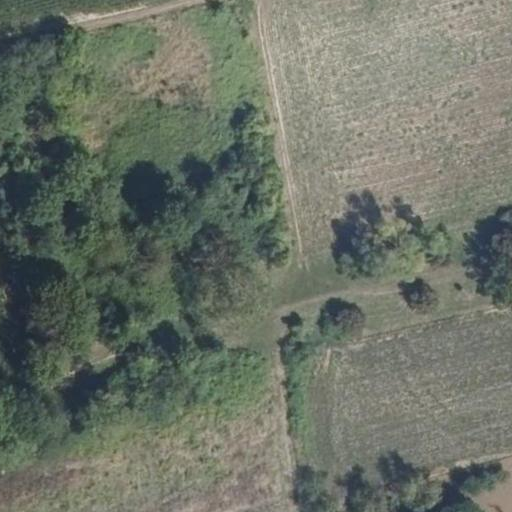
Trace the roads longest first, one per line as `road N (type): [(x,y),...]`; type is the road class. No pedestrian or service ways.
road 1 (track): [(266,324),(0,394)]
road 2 (track): [(511,261),(266,324)]
road 3 (track): [(0,49),(186,0)]
road 4 (track): [(266,324),(304,511)]
